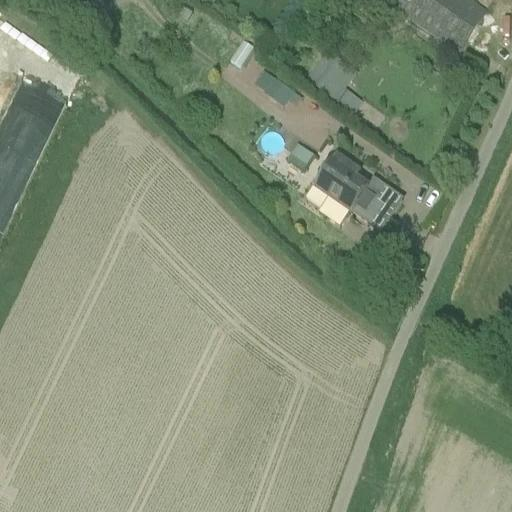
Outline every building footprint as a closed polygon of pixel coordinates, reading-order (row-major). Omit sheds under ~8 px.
[(484,16),(460,0),(376,0),(457,55),(484,16)] [(362,104),(344,94),(355,74),(324,56),(308,85),(357,112),(362,104)] [(253,89),(291,113),(300,99),(262,75),(253,89)] [(306,171),(312,156),(294,149),(288,164),(306,171)] [(348,169),(336,160),(306,204),(321,214),(328,204),(351,220),(368,194),(355,184),(358,181),(346,173),(348,169)] [(0,242),(20,196),(0,187),(0,242)]
